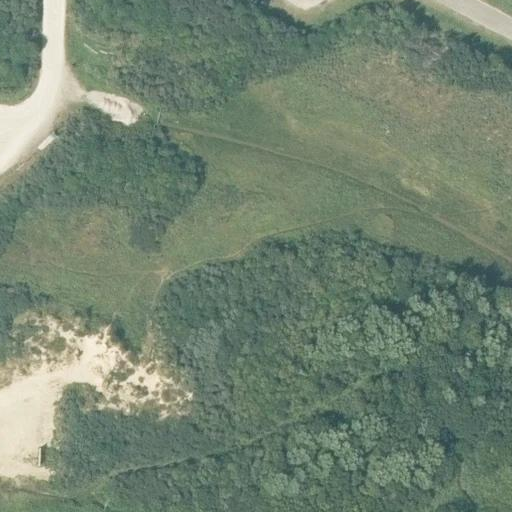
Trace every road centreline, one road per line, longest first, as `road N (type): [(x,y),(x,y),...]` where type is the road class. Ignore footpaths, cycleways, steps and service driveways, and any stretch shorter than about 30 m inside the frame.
road 1 (track): [(0,165),(37,132),(59,90),(52,0)]
road 2 (track): [(155,124),(59,90),(0,123)]
